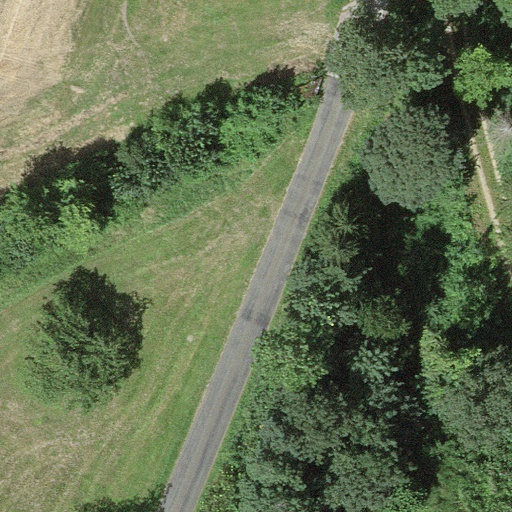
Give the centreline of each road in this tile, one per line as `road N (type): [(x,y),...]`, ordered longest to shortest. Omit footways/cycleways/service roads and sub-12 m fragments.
road 1 (unclassified): [(367,0),(300,192),(163,511)]
road 2 (track): [(511,145),(465,0)]
